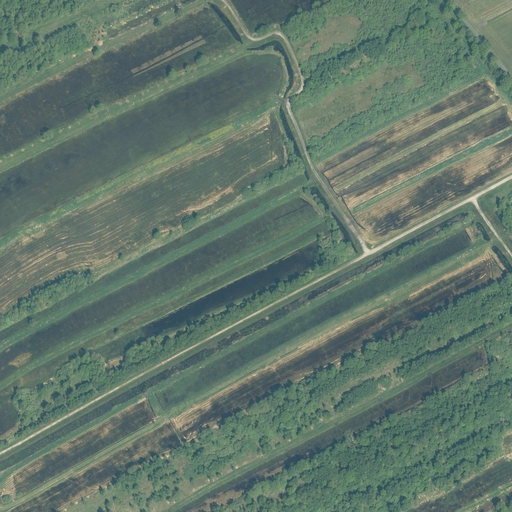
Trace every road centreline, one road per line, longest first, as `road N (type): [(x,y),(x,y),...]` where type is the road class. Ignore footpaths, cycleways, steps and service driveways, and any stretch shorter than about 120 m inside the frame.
road 1 (track): [(369,253),(0,453)]
road 2 (track): [(369,253),(309,163),(287,106),(303,83),(285,39),(273,33),(251,42),(222,0)]
road 3 (track): [(0,166),(251,42)]
road 4 (track): [(202,0),(0,98)]
